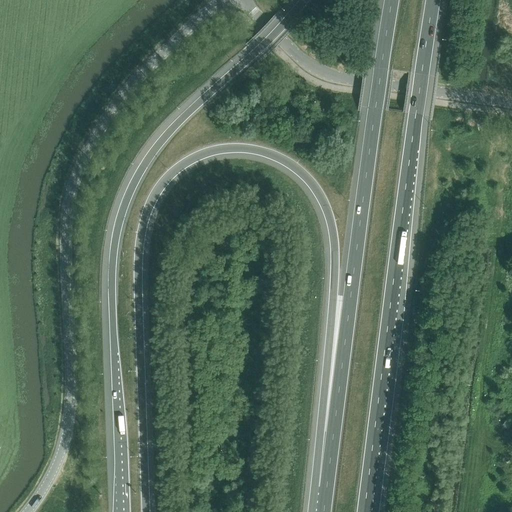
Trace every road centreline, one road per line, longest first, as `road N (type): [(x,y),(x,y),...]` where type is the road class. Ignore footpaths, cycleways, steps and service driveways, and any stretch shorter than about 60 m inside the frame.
road 1 (motorway): [(147,511),(141,229),(151,201),(180,166),(226,148),(266,153),(297,169),(330,219),(336,256),(320,511)]
road 2 (motorway): [(303,0),(167,135),(125,205),(112,269),(122,511)]
road 3 (unclassified): [(28,511),(54,470),(68,424),(65,237),(75,172),(135,80),(224,0)]
road 4 (motorway): [(392,0),(322,511)]
road 5 (motorway): [(368,511),(433,0)]
road 6 (tertiary): [(511,104),(326,75),(242,0)]
